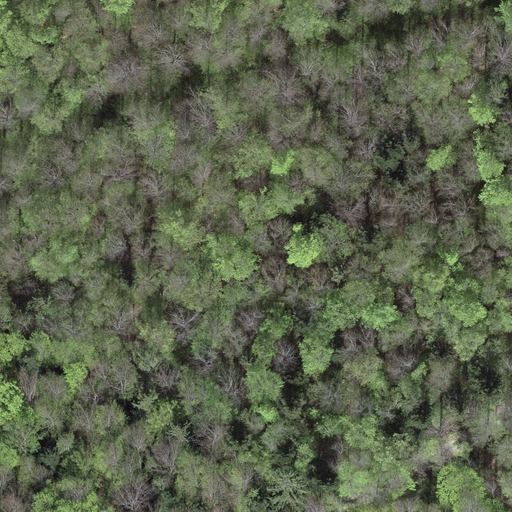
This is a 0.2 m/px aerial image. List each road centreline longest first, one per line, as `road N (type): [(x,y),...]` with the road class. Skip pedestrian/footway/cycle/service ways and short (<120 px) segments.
road 1 (track): [(0,142),(470,0)]
road 2 (track): [(332,511),(511,412)]
